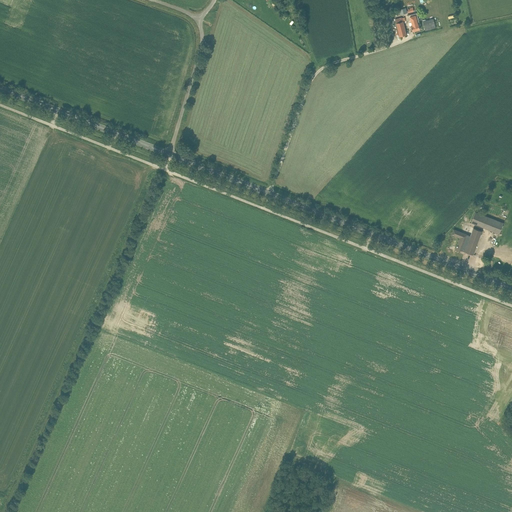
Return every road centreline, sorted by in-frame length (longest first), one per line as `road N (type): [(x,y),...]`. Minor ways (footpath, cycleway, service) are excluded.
road 1 (tertiary): [(511,288),(168,153)]
road 2 (unknown): [(271,194),(313,71),(411,37)]
road 3 (tertiary): [(168,153),(0,88)]
road 4 (unclassified): [(168,153),(211,0)]
